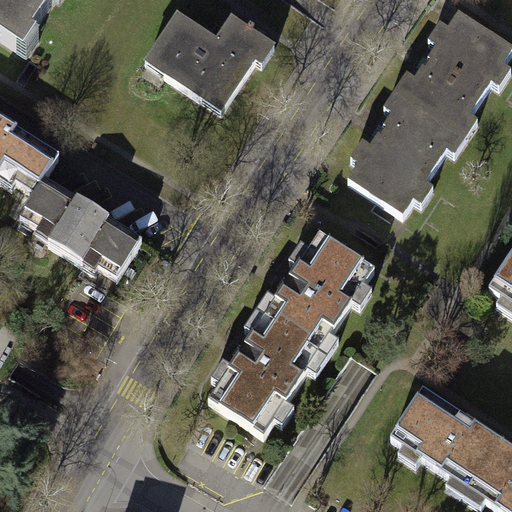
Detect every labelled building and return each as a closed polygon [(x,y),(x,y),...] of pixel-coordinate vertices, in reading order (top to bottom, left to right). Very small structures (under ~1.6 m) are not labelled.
[(0,0),(0,51),(16,63),(59,0),(0,0)] [(144,72),(221,123),(268,54),(227,27),(211,49),(175,25),(144,72)] [(458,144),(511,63),(511,62),(460,28),(405,109),(458,144)] [(403,225),(458,144),(405,109),(351,190),(403,225)] [(44,192),(58,170),(0,132),(0,185),(28,203),(37,188),(44,192)] [(11,228),(115,294),(141,253),(44,192),(37,188),(28,203),(11,228)] [(319,363),(376,280),(319,242),(263,325),(319,363)] [(511,321),(511,266),(486,304),(511,321)] [(263,447),(319,363),(263,325),(207,409),(263,447)] [(480,511),(511,511),(511,456),(468,427),(426,399),(390,452),(480,511)]
